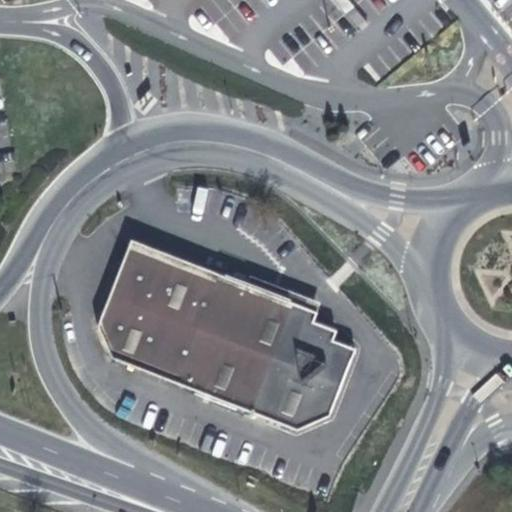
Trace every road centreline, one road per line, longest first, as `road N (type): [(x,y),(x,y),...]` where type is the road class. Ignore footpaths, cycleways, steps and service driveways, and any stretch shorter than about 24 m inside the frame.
road 1 (primary): [(205,510),(87,421),(47,360),(42,295),(59,230),(118,152)]
road 2 (primary): [(205,510),(0,428)]
road 3 (primary): [(306,174),(205,141),(148,140),(118,152)]
road 4 (tertiary): [(454,334),(443,386),(387,511)]
road 5 (primary): [(118,152),(67,185),(0,293)]
road 6 (tertiary): [(415,511),(473,400),(509,363)]
road 7 (primary): [(306,174),(383,232),(431,284)]
road 8 (primary): [(461,204),(306,174)]
road 9 (primary): [(0,465),(133,511)]
road 10 (unclassified): [(420,511),(477,443),(511,426)]
